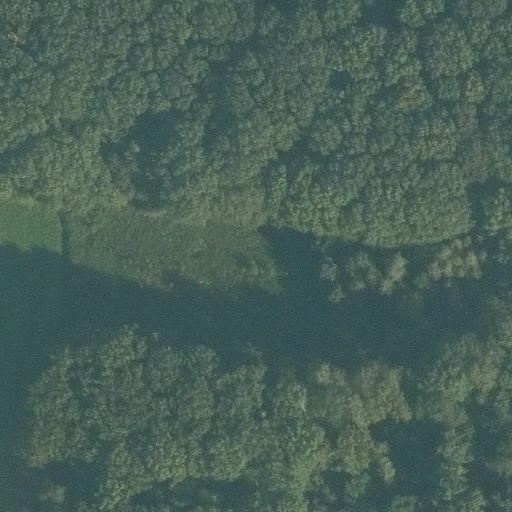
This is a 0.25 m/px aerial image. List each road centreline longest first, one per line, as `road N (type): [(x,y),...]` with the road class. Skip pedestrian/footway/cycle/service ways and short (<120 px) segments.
road 1 (track): [(373,511),(511,326)]
road 2 (track): [(70,0),(0,119)]
